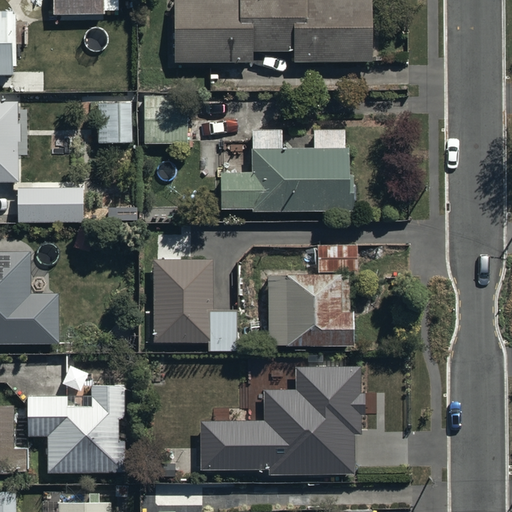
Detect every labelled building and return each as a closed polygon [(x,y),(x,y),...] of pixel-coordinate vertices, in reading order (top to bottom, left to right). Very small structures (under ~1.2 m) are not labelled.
[(52,0),(52,10),(104,9),(104,0),(52,0)] [(172,0),(173,60),(253,60),(253,49),(294,49),(294,57),(373,57),(373,0),(172,0)] [(0,71),(12,71),(12,64),(17,64),(17,41),(27,41),(27,21),(16,21),(16,12),(11,12),(11,8),(6,8),(6,3),(0,3),(0,71)] [(187,93),(142,93),(142,142),(187,142),(187,93)] [(18,97),(0,96),(0,178),(18,178),(18,158),(29,158),(28,110),(18,110),(18,97)] [(131,101),(96,101),(96,140),(131,140),(131,101)] [(251,206),(251,208),(352,207),(352,170),(348,170),(348,142),(343,142),(343,124),(313,124),(313,144),(281,144),(281,125),(250,125),(251,167),(221,168),(221,206),(251,206)] [(83,184),(17,184),(17,220),(83,220),(83,184)] [(266,269),(267,341),(352,339),(350,272),(354,272),(354,238),(316,239),(316,247),(302,248),(303,268),(266,269)] [(0,341),(58,341),(58,288),(30,288),(30,248),(0,248),(0,341)] [(152,256),(152,339),(208,338),(208,348),(237,347),(237,308),(213,308),(212,256),(152,256)] [(217,351),(174,351),(173,393),(227,394),(227,362),(217,362),(217,351)] [(360,368),(296,369),(297,390),(264,390),(264,421),(201,421),(201,469),(268,468),(268,474),(355,473),(355,435),(363,435),(362,415),(367,415),(366,393),(360,393),(360,368)] [(46,431),(46,468),(119,469),(119,417),(124,417),(124,379),(91,379),(91,401),(67,401),(67,392),(27,392),(27,431),(46,431)] [(0,468),(26,469),(26,446),(13,446),(13,402),(0,401),(0,468)] [(110,511),(110,496),(99,496),(99,489),(87,489),(87,498),(59,498),(58,511),(110,511)] [(0,490),(0,511),(14,511),(15,490),(0,490)]
